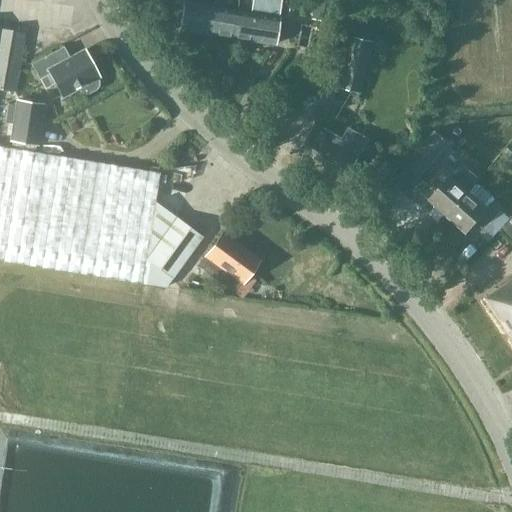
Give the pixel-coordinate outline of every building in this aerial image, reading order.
[(274,46),(281,3),(261,0),(255,0),(254,14),(185,2),(180,30),(274,46)] [(0,89),(15,92),(24,33),(0,28),(0,89)] [(337,35),(325,85),(361,93),(372,43),(337,35)] [(68,57),(62,46),(30,64),(44,90),(53,85),(60,100),(78,90),(79,91),(82,94),(87,94),(95,90),(98,86),(98,81),(97,80),(100,78),(83,48),(68,57)] [(44,104),(14,99),(8,142),(38,146),(44,104)] [(363,154),(316,128),(301,154),(348,181),(363,154)] [(410,161),(413,164),(424,173),(449,145),(436,133),(410,161)] [(0,259),(139,283),(144,256),(170,276),(201,234),(174,214),(173,217),(154,202),(158,173),(0,146),(0,259)] [(447,165),(426,188),(435,196),(430,202),(446,219),(469,193),(476,186),(481,181),(464,166),(457,174),(447,165)] [(469,193),(446,219),(466,236),(473,229),(481,237),(502,215),(491,205),(495,200),(493,196),(480,185),(476,186),(469,193)] [(511,217),(503,227),(511,235),(511,217)] [(202,253),(195,263),(199,266),(220,281),(233,290),(240,280),(256,257),(218,230),(202,253)] [(511,339),(511,280),(484,299),(511,339)]
